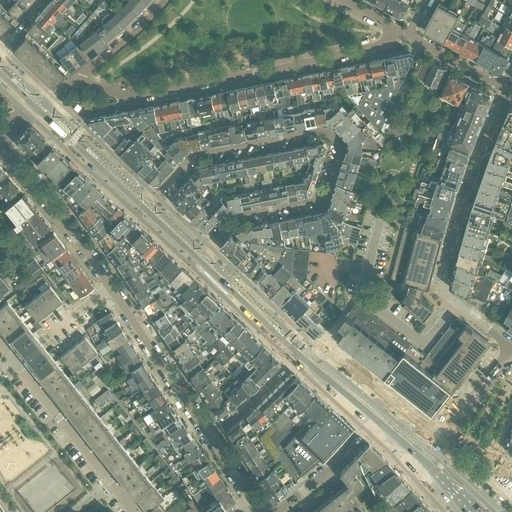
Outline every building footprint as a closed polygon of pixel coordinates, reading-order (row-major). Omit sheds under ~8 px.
[(6,0),(2,5),(15,17),(25,6),(19,0),(6,0)] [(58,0),(51,0),(50,2),(62,13),(66,17),(68,14),(72,17),(74,14),(73,13),(58,0)] [(72,0),(58,0),(73,13),(76,10),(70,4),(73,0),(72,0)] [(140,0),(129,0),(127,2),(139,14),(140,14),(140,13),(147,6),(140,0)] [(380,0),(377,6),(385,10),(390,0),(380,0)] [(390,0),(385,10),(393,14),(400,0),(390,0)] [(400,0),(393,14),(399,17),(399,18),(404,16),(412,0),(400,0)] [(477,1),(475,5),(474,6),(482,10),(485,5),(477,1)] [(50,2),(45,8),(63,24),(66,21),(59,16),(62,13),(50,2)] [(127,2),(120,9),(131,22),(139,15),(139,14),(127,2)] [(426,32),(444,42),(457,18),(458,16),(438,5),(425,28),(425,29),(425,32),(426,32)] [(507,5),(503,13),(511,17),(511,7),(507,5)] [(99,6),(93,12),(96,14),(102,8),(99,6)] [(45,8),(40,14),(52,24),(54,21),(61,28),(63,24),(45,8)] [(120,9),(112,17),(123,29),(124,29),(131,22),(120,9)] [(96,14),(93,12),(88,18),(91,20),(96,14)] [(6,13),(0,19),(0,32),(10,22),(12,19),(6,13)] [(101,20),(104,24),(115,37),(123,30),(123,29),(112,17),(109,13),(101,20)] [(499,22),(504,24),(511,28),(511,17),(503,13),(499,22)] [(34,20),(48,32),(51,35),(53,32),(59,38),(60,36),(61,35),(62,34),(58,30),(52,24),(40,14),(34,20)] [(478,22),(485,26),(488,28),(489,26),(491,22),(492,21),(481,15),(478,22)] [(452,47),(461,32),(465,25),(459,22),(460,19),(458,18),(458,19),(457,18),(444,42),(452,47)] [(48,32),(34,20),(26,29),(39,41),(48,32)] [(84,22),(79,28),(82,31),(87,25),(84,22)] [(489,26),(492,27),(511,37),(511,28),(504,24),(503,28),(491,22),(489,26)] [(104,24),(96,31),(106,44),(107,44),(107,43),(115,37),(104,24)] [(461,51),(468,56),(477,41),(473,39),(480,26),(477,25),(476,24),(474,28),(461,51)] [(452,47),(461,51),(474,28),(471,26),(470,29),(468,27),(464,34),(461,32),(452,47)] [(497,38),(511,46),(511,37),(492,27),(489,26),(488,28),(487,29),(490,31),(499,35),(497,38)] [(82,31),(79,28),(73,34),(76,37),(82,31)] [(96,31),(88,37),(98,51),(106,44),(106,45),(107,44),(106,44),(96,31)] [(11,49),(18,55),(33,39),(26,33),(24,35),(11,49)] [(476,60),(484,64),(497,40),(496,40),(490,34),(489,36),(476,60)] [(477,41),(468,56),(476,60),(489,36),(487,35),(485,37),(484,37),(483,36),(480,43),(477,41)] [(98,51),(88,37),(79,44),(89,57),(90,57),(98,51)] [(18,55),(24,61),(39,45),(33,39),(18,55)] [(484,64),(492,68),(505,45),(497,40),(484,64)] [(56,47),(52,44),(47,49),(51,52),(56,47)] [(24,61),(31,68),(46,52),(39,45),(24,61)] [(75,45),(67,51),(78,66),(86,59),(75,45)] [(505,45),(492,68),(497,71),(501,70),(504,66),(511,49),(505,45)] [(78,66),(67,51),(58,58),(70,72),(78,66)] [(31,68),(38,74),(53,58),(46,52),(31,68)] [(367,118),(369,120),(379,131),(380,131),(390,108),(413,56),(410,54),(409,54),(396,57),(400,72),(394,85),(389,86),(383,87),(369,90),(365,91),(358,93),(353,94),(346,95),(356,105),(362,112),(367,118)] [(400,72),(396,57),(385,59),(388,74),(386,74),(388,82),(389,86),(394,85),(400,72)] [(38,74),(44,80),(59,64),(53,58),(38,74)] [(388,74),(385,59),(377,60),(382,81),(382,83),(388,82),(386,74),(388,74)] [(424,59),(424,60),(416,78),(438,88),(446,69),(424,59)] [(382,81),(377,60),(370,62),(373,77),(377,76),(378,82),(382,81)] [(373,77),(370,62),(363,63),(368,85),(368,87),(372,86),(372,84),(371,77),(373,77)] [(365,91),(369,90),(368,87),(368,85),(363,63),(355,65),(359,80),(362,79),(364,86),(365,91)] [(59,64),(44,80),(51,87),(64,73),(66,71),(59,64)] [(347,67),(353,94),(358,93),(355,81),(359,80),(355,65),(347,67)] [(345,89),(346,95),(353,94),(347,67),(340,68),(344,83),(348,82),(349,89),(345,89)] [(341,96),(346,95),(345,89),(344,83),(340,68),(332,70),(335,85),(340,84),(341,89),(340,89),(341,96)] [(332,86),(335,85),(332,70),(324,71),(331,98),(333,98),(332,93),(333,93),(332,86)] [(324,71),(317,73),(321,88),(322,87),(325,87),(326,94),(327,94),(328,99),(331,98),(324,71)] [(321,100),(320,95),(319,95),(318,88),(321,88),(317,73),(310,74),(316,100),(320,100),(321,100)] [(306,103),(313,102),(314,102),(314,101),(316,100),(310,74),(303,76),(307,95),(311,94),(313,101),(309,102),(306,103)] [(440,94),(449,99),(459,79),(449,74),(448,75),(440,94)] [(302,96),(307,95),(303,76),(295,77),(300,97),(301,104),(304,104),(303,98),(302,96)] [(296,97),(300,97),(295,77),(288,79),(291,94),(295,93),(296,97)] [(287,107),(290,106),(287,95),(291,94),(288,79),(281,80),(287,107)] [(458,104),(463,93),(468,84),(459,79),(449,99),(458,104)] [(279,109),(282,108),(287,107),(281,80),(273,82),(276,97),(281,96),(283,103),(278,104),(279,109)] [(270,110),(272,110),(277,109),(279,108),(277,103),(273,104),(271,98),(276,97),(273,82),(264,84),(270,110)] [(267,111),(270,110),(264,84),(255,86),(259,106),(265,105),(266,111),(267,111)] [(463,93),(468,95),(489,104),(491,99),(492,99),(490,94),(489,94),(468,84),(463,93)] [(245,87),(250,108),(259,106),(255,86),(245,87)] [(241,110),(250,108),(245,87),(236,89),(240,108),(241,110)] [(232,115),(233,118),(237,117),(236,109),(240,108),(236,89),(227,91),(231,108),(232,115)] [(219,93),(225,119),(233,118),(232,115),(228,116),(228,113),(227,113),(226,109),(231,108),(227,91),(219,93)] [(223,120),(225,119),(219,93),(211,95),(215,111),(219,110),(221,120),(223,119),(223,120)] [(187,99),(192,116),(194,126),(197,125),(201,125),(199,115),(203,114),(204,118),(211,117),(211,118),(216,117),(215,111),(211,95),(204,96),(195,98),(187,99)] [(468,95),(464,105),(485,114),(489,104),(468,95)] [(194,126),(192,116),(187,99),(179,101),(183,118),(186,117),(188,127),(191,127),(194,126)] [(183,118),(179,101),(171,103),(176,129),(180,129),(179,123),(184,122),(183,118)] [(307,127),(317,124),(313,105),(313,102),(306,103),(307,106),(311,106),(312,109),(303,110),(307,127)] [(171,128),(171,130),(176,129),(171,103),(162,104),(166,121),(169,120),(171,128)] [(166,121),(162,104),(154,106),(158,122),(161,132),(164,132),(163,126),(162,127),(161,122),(166,121)] [(297,129),(307,127),(303,110),(298,111),(297,105),(292,106),(297,129)] [(315,105),(313,105),(317,124),(327,122),(325,108),(324,106),(322,107),(316,108),(315,105)] [(330,122),(333,125),(346,114),(338,105),(325,108),(327,122),(330,122)] [(340,132),(358,116),(362,112),(356,105),(346,114),(333,125),(340,132)] [(464,105),(460,115),(482,123),(485,114),(464,105)] [(158,122),(154,106),(137,109),(149,124),(154,123),(154,127),(152,128),(156,133),(161,132),(158,122)] [(290,106),(287,107),(289,114),(283,115),(286,131),(297,129),(292,106),(290,106)] [(509,149),(511,145),(510,144),(507,143),(511,133),(511,106),(510,106),(509,107),(509,108),(509,109),(507,114),(503,123),(495,142),(495,143),(499,144),(509,149)] [(283,115),(282,108),(279,109),(277,109),(272,110),(277,133),(286,131),(283,115)] [(150,126),(149,124),(137,109),(127,111),(135,121),(137,124),(144,131),(150,126)] [(267,134),(277,133),(272,110),(270,110),(267,111),(269,118),(264,119),(267,134)] [(135,121),(127,111),(103,116),(118,129),(119,128),(120,130),(124,126),(129,131),(137,124),(135,121)] [(246,139),(258,136),(253,113),(249,114),(251,122),(246,123),(245,120),(240,121),(242,128),(244,128),(246,139)] [(258,136),(267,134),(264,119),(259,120),(258,113),(253,113),(258,136)] [(445,119),(457,124),(478,132),(482,123),(460,115),(458,120),(447,115),(445,119)] [(118,129),(103,116),(89,118),(88,122),(109,142),(120,130),(119,128),(118,129)] [(340,132),(347,140),(366,123),(369,120),(367,118),(363,122),(358,116),(340,132)] [(230,142),(246,139),(244,128),(242,128),(240,121),(238,121),(238,124),(234,125),(234,123),(233,118),(225,119),(226,121),(230,142)] [(220,144),(230,142),(226,121),(225,119),(223,120),(224,126),(217,128),(220,144)] [(379,131),(369,120),(366,123),(347,140),(349,142),(348,144),(347,150),(361,151),(361,150),(362,144),(362,140),(361,140),(369,132),(380,144),(382,147),(383,144),(385,137),(380,131),(379,131)] [(201,148),(211,146),(211,144),(208,129),(206,123),(202,124),(203,130),(198,131),(198,133),(201,144),(201,148)] [(206,123),(208,129),(211,144),(211,146),(217,144),(220,144),(217,128),(211,129),(210,123),(206,123)] [(449,143),(452,144),(470,152),(474,141),(453,133),(453,134),(448,132),(446,135),(439,132),(440,129),(428,124),(425,134),(433,137),(437,138),(444,141),(444,140),(449,142),(449,143)] [(457,124),(453,133),(474,141),(478,132),(457,124)] [(37,159),(51,145),(44,138),(31,126),(28,126),(25,129),(24,131),(22,132),(30,139),(28,140),(37,149),(32,154),(37,159)] [(109,142),(115,147),(129,131),(124,126),(120,130),(109,142)] [(159,148),(164,144),(162,141),(156,133),(152,128),(150,126),(144,131),(138,137),(131,142),(121,153),(138,169),(153,153),(158,149),(159,148)] [(188,127),(184,128),(186,136),(187,136),(188,144),(190,143),(190,144),(191,150),(201,148),(201,144),(198,133),(192,135),(191,129),(191,127),(188,127)] [(190,150),(191,150),(190,144),(190,143),(188,144),(187,136),(186,136),(184,128),(180,129),(176,129),(171,130),(169,131),(171,134),(179,144),(186,154),(190,150)] [(115,147),(121,153),(131,142),(138,137),(134,133),(133,134),(130,131),(129,131),(115,147)] [(35,161),(37,159),(32,154),(37,149),(28,140),(30,139),(22,132),(14,141),(35,161)] [(162,141),(164,144),(169,151),(174,158),(173,159),(177,164),(183,157),(186,154),(179,144),(171,134),(162,141)] [(444,141),(437,138),(435,143),(432,152),(439,154),(444,141)] [(323,143),(306,147),(307,152),(302,153),(304,163),(310,162),(309,157),(325,152),(326,147),(327,147),(323,143)] [(164,144),(159,148),(158,149),(164,155),(166,153),(169,151),(164,144)] [(448,157),(466,164),(470,152),(452,144),(446,157),(448,157)] [(43,171),(51,162),(60,153),(51,145),(37,159),(35,161),(43,171)] [(494,146),(489,158),(508,165),(511,166),(511,161),(509,160),(511,154),(494,146)] [(306,147),(292,150),(295,165),(296,171),(302,170),(302,166),(302,163),(304,163),(302,153),(307,152),(306,147)] [(290,166),(295,165),(292,150),(282,152),(286,171),(287,175),(289,174),(292,174),(291,169),(290,166)] [(347,150),(344,158),(369,163),(371,164),(374,166),(376,160),(361,157),(362,151),(361,151),(347,150)] [(283,176),(285,176),(287,175),(286,171),(282,152),(273,153),(277,168),(281,168),(281,170),(282,170),(283,176)] [(306,171),(319,169),(325,152),(309,157),(310,162),(306,171)] [(59,170),(68,161),(63,156),(60,153),(51,162),(59,170)] [(138,169),(144,175),(155,163),(159,159),(156,156),(153,153),(138,169)] [(264,155),(269,179),(271,178),(273,178),(271,169),(275,169),(275,173),(277,173),(277,168),(273,153),(264,155)] [(264,174),(265,180),(266,180),(269,179),(264,155),(255,157),(258,172),(263,171),(263,174),(264,174)] [(245,159),(250,183),(252,182),(255,182),(253,173),(258,172),(255,157),(245,159)] [(439,159),(438,163),(463,172),(466,164),(448,157),(446,162),(439,159)] [(344,158),(341,168),(357,172),(357,171),(358,172),(359,167),(367,168),(373,170),(374,166),(371,164),(369,163),(344,158)] [(486,169),(504,175),(511,177),(511,171),(506,170),(508,165),(489,158),(486,169)] [(158,184),(177,164),(173,159),(171,160),(166,163),(150,180),(154,184),(154,185),(158,185),(158,184)] [(247,184),(248,183),(250,183),(245,159),(236,161),(239,176),(244,175),(245,178),(247,184)] [(149,179),(150,180),(166,163),(165,162),(166,161),(164,160),(158,166),(155,163),(144,175),(145,176),(145,177),(147,180),(149,179)] [(58,188),(76,169),(68,161),(59,170),(51,180),(58,188)] [(236,161),(227,163),(231,186),(232,186),(232,182),(235,181),(235,180),(234,177),(239,176),(236,161)] [(43,171),(51,180),(59,170),(51,162),(43,171)] [(227,163),(217,165),(221,180),(226,179),(226,182),(227,187),(231,186),(227,163)] [(443,170),(442,174),(460,181),(463,172),(438,163),(437,163),(436,167),(443,170)] [(217,165),(208,167),(213,187),(217,186),(216,181),(221,180),(217,165)] [(8,176),(0,167),(0,183),(9,176),(8,176)] [(200,168),(199,169),(202,179),(203,183),(204,184),(208,183),(210,188),(213,187),(208,167),(200,168)] [(341,168),(339,174),(361,182),(365,184),(367,179),(356,175),(357,172),(341,168)] [(64,196),(75,185),(84,176),(76,169),(58,188),(64,196)] [(173,202),(176,205),(189,192),(193,189),(202,179),(199,169),(173,198),(172,198),(173,202)] [(305,176),(316,179),(319,169),(306,171),(305,171),(303,172),(304,176),(305,176)] [(486,169),(482,178),(501,185),(511,188),(511,182),(503,180),(504,175),(486,169)] [(304,186),(313,189),(316,179),(305,176),(304,176),(303,172),(298,173),(297,173),(298,179),(297,180),(298,182),(299,182),(300,187),(304,186)] [(295,183),(298,197),(298,198),(311,195),(313,189),(304,186),(300,187),(299,182),(298,182),(297,180),(298,179),(297,173),(292,174),(294,183),(295,183)] [(285,176),(289,199),(292,199),(298,197),(295,183),(294,183),(291,183),(290,181),(289,174),(287,175),(285,176)] [(339,174),(336,183),(351,189),(353,185),(364,188),(365,184),(361,182),(339,174)] [(413,196),(418,197),(451,207),(456,193),(460,181),(442,174),(440,178),(428,174),(427,178),(431,180),(429,184),(423,182),(422,181),(422,182),(420,188),(416,187),(413,196)] [(0,196),(15,184),(9,176),(0,183),(0,196)] [(83,193),(92,183),(84,176),(75,185),(83,193)] [(277,186),(280,201),(281,201),(287,200),(289,199),(285,176),(283,176),(280,177),(282,185),(277,186)] [(266,180),(270,203),(273,202),(280,201),(277,186),(273,187),(271,178),(269,179),(266,180)] [(482,178),(479,188),(497,194),(511,199),(511,195),(511,194),(499,190),(501,185),(482,178)] [(176,205),(184,212),(202,194),(208,188),(204,184),(203,183),(202,179),(193,189),(189,192),(176,205)] [(259,190),(261,205),(262,205),(268,203),(270,203),(266,180),(265,180),(262,180),(263,189),(259,190)] [(248,183),(252,207),(255,206),(261,205),(259,190),(254,191),(252,182),(250,183),(248,183)] [(90,200),(100,191),(95,187),(92,183),(83,193),(71,205),(78,213),(88,203),(90,200)] [(240,194),(243,208),(243,209),(244,208),(250,207),(252,207),(248,183),(247,184),(238,185),(239,189),(244,188),(245,193),(240,194)] [(336,183),(333,194),(349,201),(353,190),(351,189),(336,183)] [(22,192),(15,184),(0,196),(0,200),(5,206),(17,221),(14,223),(10,227),(14,232),(16,234),(20,231),(18,227),(21,225),(35,243),(39,241),(52,231),(52,230),(40,215),(30,202),(22,192)] [(71,205),(83,193),(75,185),(64,196),(71,205)] [(494,205),(501,207),(507,209),(509,204),(495,200),(497,194),(479,188),(475,198),(494,205)] [(213,205),(205,214),(215,223),(225,212),(232,211),(226,204),(227,202),(226,196),(224,195),(225,194),(222,189),(209,200),(209,201),(213,205)] [(99,209),(108,199),(100,191),(90,200),(99,209)] [(184,212),(191,219),(209,201),(209,200),(202,194),(184,212)] [(226,204),(232,211),(235,210),(243,208),(240,194),(226,196),(227,202),(226,204)] [(333,194),(329,205),(346,211),(347,209),(352,209),(353,207),(355,208),(355,206),(360,208),(362,204),(354,202),(349,201),(333,194)] [(418,197),(415,207),(417,207),(419,203),(429,206),(428,211),(448,218),(451,208),(451,207),(418,197)] [(472,209),(498,217),(504,219),(507,209),(501,207),(500,212),(492,209),(494,205),(475,198),(472,209)] [(104,217),(115,206),(108,199),(99,209),(97,211),(99,212),(101,211),(105,215),(103,216),(104,217)] [(195,223),(196,224),(205,214),(213,205),(209,201),(191,219),(191,220),(190,221),(194,224),(195,223)] [(78,213),(82,219),(94,208),(93,207),(92,208),(88,203),(78,213)] [(327,212),(326,212),(327,213),(331,218),(343,222),(345,216),(350,217),(349,219),(355,220),(357,215),(346,211),(329,205),(327,212)] [(110,224),(122,212),(115,206),(104,217),(104,218),(106,219),(108,222),(110,224)] [(417,207),(415,207),(414,206),(411,216),(445,227),(448,218),(428,211),(422,209),(420,214),(415,212),(417,207)] [(82,219),(88,226),(97,216),(94,211),(96,209),(94,208),(82,219)] [(470,215),(468,219),(491,226),(493,226),(494,222),(495,223),(498,217),(472,209),(470,215)] [(102,247),(114,234),(129,218),(129,217),(125,213),(124,213),(122,212),(110,224),(103,232),(105,241),(101,244),(102,247)] [(321,213),(324,230),(327,248),(328,252),(340,255),(339,248),(340,248),(343,242),(349,241),(331,218),(327,213),(326,212),(321,213)] [(312,215),(318,241),(322,241),(320,231),(324,230),(321,213),(312,215)] [(92,233),(103,221),(106,219),(104,218),(102,219),(99,214),(97,216),(88,226),(92,233)] [(205,214),(196,224),(205,233),(215,223),(205,214)] [(304,217),(308,233),(312,232),(313,238),(313,242),(318,241),(312,215),(304,217)] [(423,225),(422,230),(442,237),(445,227),(411,216),(408,215),(407,219),(423,225)] [(296,218),(302,249),(306,249),(306,245),(304,234),(308,233),(304,217),(296,218)] [(11,222),(7,218),(5,220),(9,225),(10,227),(14,223),(12,221),(11,222)] [(119,239),(134,223),(129,219),(129,218),(114,234),(117,237),(119,239)] [(288,220),(291,236),(295,236),(297,245),(298,248),(302,249),(296,218),(288,220)] [(331,218),(349,241),(355,249),(361,228),(343,222),(331,218)] [(467,226),(465,230),(487,236),(498,239),(499,235),(489,232),(491,226),(468,219),(468,220),(467,226)] [(279,222),(283,243),(292,242),(291,236),(288,220),(279,222)] [(92,233),(101,244),(105,241),(103,232),(110,224),(108,222),(105,224),(103,221),(92,233)] [(284,247),(283,243),(279,222),(271,223),(274,239),(270,240),(271,246),(275,247),(284,247)] [(123,246),(140,229),(134,223),(119,239),(117,241),(123,246)] [(267,240),(270,240),(274,239),(271,223),(248,228),(253,234),(253,233),(253,234),(255,234),(257,243),(267,244),(267,240)] [(404,227),(391,279),(396,280),(410,228),(404,227)] [(251,236),(253,234),(248,228),(235,231),(243,240),(246,236),(251,236)] [(133,257),(151,239),(140,229),(123,246),(131,255),(133,257)] [(442,237),(422,230),(416,229),(416,230),(415,230),(415,231),(418,232),(415,243),(412,242),(412,243),(411,244),(415,245),(412,256),(409,255),(408,257),(411,257),(408,268),(405,267),(405,269),(408,270),(405,281),(402,280),(401,282),(409,284),(407,291),(403,296),(407,299),(404,303),(424,319),(433,307),(421,298),(424,288),(429,289),(442,237)] [(52,231),(39,241),(42,245),(37,249),(38,250),(36,252),(37,254),(40,252),(41,251),(59,239),(52,230),(52,231)] [(462,241),(484,247),(486,248),(488,243),(486,243),(487,236),(465,230),(464,236),(462,241)] [(16,234),(22,242),(25,239),(21,234),(22,233),(20,231),(16,234)] [(220,246),(229,254),(243,240),(235,231),(233,233),(238,239),(236,241),(230,235),(220,246)] [(106,253),(117,241),(119,239),(117,237),(114,240),(111,238),(102,247),(106,252),(106,253)] [(27,249),(31,246),(32,246),(30,243),(29,244),(25,239),(22,242),(27,249)] [(65,247),(59,239),(41,251),(44,255),(47,252),(51,258),(65,247)] [(138,263),(157,244),(157,242),(154,239),(151,239),(133,257),(137,261),(138,263)] [(238,263),(246,254),(250,250),(250,248),(245,243),(246,242),(244,242),(243,240),(229,254),(238,263)] [(115,265),(116,265),(131,255),(123,246),(117,241),(106,253),(107,253),(110,257),(112,261),(112,260),(115,264),(115,265)] [(460,247),(459,251),(483,258),(485,254),(482,254),(484,247),(462,241),(461,247),(460,247)] [(244,269),(251,275),(253,277),(266,259),(269,246),(269,244),(267,244),(257,243),(250,243),(250,248),(250,250),(246,254),(251,259),(244,269)] [(144,268),(162,250),(157,245),(157,244),(138,263),(142,267),(144,268)] [(27,249),(31,255),(33,258),(37,254),(36,252),(31,246),(27,249)] [(253,277),(266,290),(280,274),(286,280),(292,273),(293,248),(289,248),(284,247),(275,247),(271,246),(269,246),(266,259),(253,277)] [(71,255),(65,247),(51,258),(57,266),(71,255)] [(293,248),(292,273),(302,282),(307,278),(310,250),(306,250),(298,248),(293,248)] [(157,267),(168,256),(162,250),(144,268),(148,273),(149,273),(150,275),(155,270),(151,266),(154,264),(157,267)] [(457,258),(456,262),(482,274),(484,265),(483,265),(485,259),(483,258),(459,251),(459,252),(457,258)] [(246,254),(238,263),(244,269),(251,259),(246,254)] [(40,267),(39,266),(36,261),(34,259),(33,258),(31,255),(26,258),(26,259),(24,260),(28,265),(22,270),(27,277),(39,268),(40,267)] [(76,263),(71,255),(57,266),(62,273),(76,263)] [(116,265),(120,272),(137,261),(133,257),(131,255),(116,265)] [(164,284),(180,267),(168,256),(157,267),(156,269),(155,270),(150,275),(152,277),(154,279),(157,282),(161,287),(164,284)] [(120,272),(125,279),(137,271),(142,267),(138,263),(137,261),(120,272)] [(487,277),(482,274),(456,262),(450,287),(471,296),(485,302),(494,281),(494,280),(487,277)] [(43,263),(39,266),(40,267),(43,272),(45,274),(50,271),(47,267),(46,268),(43,263)] [(82,271),(76,263),(62,273),(68,281),(82,271)] [(164,292),(169,298),(170,297),(176,293),(191,277),(180,267),(164,284),(161,287),(164,292)] [(39,268),(27,277),(14,288),(17,292),(42,273),(39,268)] [(511,272),(510,271),(506,268),(502,275),(489,269),(487,277),(494,280),(494,281),(503,285),(511,289),(511,272)] [(125,279),(129,286),(148,273),(145,270),(140,274),(137,271),(125,279)] [(87,279),(82,271),(68,281),(74,289),(87,279)] [(129,286),(133,292),(146,284),(144,281),(147,279),(148,279),(152,277),(150,275),(149,273),(148,274),(148,273),(129,286)] [(272,295),(281,304),(302,282),(292,273),(286,280),(272,295)] [(266,290),(272,295),(286,280),(280,274),(266,290)] [(0,297),(10,289),(0,276),(0,297)] [(191,277),(176,293),(170,297),(169,298),(172,301),(173,302),(174,301),(178,297),(181,301),(198,283),(193,279),(191,277)] [(93,287),(87,279),(74,289),(79,297),(93,287)] [(137,298),(138,299),(150,291),(148,288),(157,282),(154,279),(146,284),(133,292),(134,294),(134,295),(136,297),(137,298)] [(281,304),(296,318),(304,310),(314,319),(318,323),(323,318),(322,318),(334,314),(333,314),(332,309),(332,308),(328,305),(332,302),(307,279),(303,283),(302,282),(281,304)] [(398,283),(390,281),(388,290),(395,295),(398,283)] [(198,284),(198,283),(181,301),(177,305),(184,312),(205,291),(205,290),(198,284)] [(138,299),(142,306),(155,298),(152,295),(161,289),(159,285),(150,291),(138,299)] [(49,286),(41,293),(53,308),(61,301),(49,286)] [(189,323),(194,328),(219,303),(205,291),(184,312),(183,313),(180,316),(185,321),(189,323)] [(41,293),(33,299),(45,315),(53,308),(41,293)] [(142,306),(147,312),(159,305),(157,302),(163,298),(165,297),(162,293),(155,298),(142,306)] [(159,305),(147,312),(151,319),(167,309),(165,306),(172,301),(169,298),(165,301),(159,305)] [(45,315),(33,299),(24,306),(37,321),(45,315)] [(0,305),(0,318),(11,310),(4,302),(0,305)] [(357,302),(349,312),(353,315),(361,305),(357,302)] [(194,328),(195,329),(200,335),(202,336),(206,332),(203,329),(208,324),(206,323),(209,321),(213,325),(227,311),(219,303),(194,328)] [(151,319),(156,326),(168,318),(166,315),(173,311),(172,309),(176,306),(175,304),(167,309),(151,319)] [(366,309),(361,305),(353,315),(358,319),(366,309)] [(370,313),(366,309),(358,319),(362,322),(370,313)] [(0,318),(0,329),(1,331),(18,319),(11,310),(0,318)] [(304,325),(306,327),(314,319),(304,310),(296,318),(304,325)] [(207,341),(210,344),(235,319),(227,311),(213,325),(216,328),(211,333),(208,330),(206,332),(202,336),(207,341)] [(101,324),(104,327),(115,320),(110,312),(98,319),(98,320),(91,325),(94,330),(97,328),(97,327),(101,324)] [(353,315),(349,312),(339,324),(346,330),(339,338),(338,339),(385,376),(432,413),(434,411),(450,390),(427,371),(433,363),(426,357),(410,344),(403,354),(398,350),(394,346),(389,343),(385,339),(380,336),(372,329),(367,326),(362,322),(358,319),(353,315)] [(375,316),(370,313),(362,322),(367,326),(375,316)] [(156,326),(162,335),(173,323),(177,319),(174,314),(168,318),(156,326)] [(379,320),(375,316),(367,326),(372,329),(379,320)] [(462,330),(466,325),(456,318),(453,322),(462,330)] [(1,331),(8,340),(24,327),(18,319),(1,331)] [(213,347),(217,351),(243,326),(235,319),(210,344),(213,347)] [(314,319),(306,327),(315,336),(316,336),(323,328),(318,323),(314,319)] [(121,329),(115,320),(104,327),(94,334),(90,337),(96,346),(121,329)] [(387,326),(379,320),(372,329),(380,336),(387,326)] [(162,335),(166,341),(184,327),(189,323),(185,321),(176,328),(173,323),(162,335)] [(458,334),(462,330),(453,322),(449,327),(458,334)] [(434,364),(433,363),(427,371),(450,390),(488,343),(472,330),(473,330),(466,325),(462,330),(458,334),(454,339),(445,350),(441,355),(438,359),(434,364)] [(215,359),(219,362),(222,365),(232,356),(234,353),(253,335),(243,326),(217,351),(212,356),(215,359)] [(392,330),(387,326),(380,336),(385,339),(392,330)] [(8,340),(14,348),(31,335),(24,327),(8,340)] [(88,333),(90,337),(94,334),(89,327),(86,330),(88,332),(88,333)] [(166,341),(171,348),(189,334),(184,327),(166,341)] [(449,327),(446,331),(454,339),(458,334),(449,327)] [(101,353),(112,346),(126,337),(121,329),(96,346),(101,353)] [(171,348),(175,355),(200,335),(195,329),(189,334),(171,348)] [(397,334),(392,330),(385,339),(389,343),(397,334)] [(446,331),(436,343),(445,350),(454,339),(446,331)] [(401,337),(397,334),(389,343),(394,346),(401,337)] [(26,363),(29,367),(46,354),(43,350),(40,347),(42,346),(38,340),(36,342),(34,338),(31,335),(14,348),(17,352),(26,363)] [(175,355),(180,362),(197,348),(204,343),(207,341),(202,336),(200,335),(175,355)] [(234,353),(243,362),(262,344),(253,335),(234,353)] [(85,337),(76,343),(89,359),(97,352),(85,337)] [(112,346),(117,354),(132,345),(126,337),(112,346)] [(406,341),(401,337),(394,346),(398,350),(406,341)] [(410,344),(406,341),(398,350),(403,354),(410,344)] [(76,343),(68,350),(80,365),(89,359),(76,343)] [(436,343),(433,348),(441,355),(445,350),(436,343)] [(210,344),(207,346),(204,349),(208,352),(213,347),(210,344)] [(232,374),(236,378),(240,382),(248,374),(270,352),(262,344),(243,362),(232,374)] [(122,363),(123,363),(137,353),(132,345),(117,354),(116,355),(122,363)] [(180,362),(184,369),(203,354),(197,348),(180,362)] [(433,348),(429,352),(438,359),(441,355),(433,348)] [(80,365),(68,350),(60,356),(72,372),(80,365)] [(248,374),(259,383),(264,377),(279,363),(278,359),(270,352),(248,374)] [(429,352),(426,357),(433,363),(434,364),(438,359),(429,352)] [(125,373),(129,370),(142,362),(143,361),(137,353),(123,363),(125,367),(122,369),(125,373)] [(29,367),(36,375),(52,362),(46,354),(29,367)] [(184,369),(189,375),(201,366),(206,362),(208,360),(203,354),(184,369)] [(222,365),(225,367),(226,369),(235,359),(232,356),(222,365)] [(110,359),(106,361),(112,370),(115,367),(110,359)] [(189,375),(193,382),(219,362),(215,359),(208,365),(206,362),(201,366),(189,375)] [(36,375),(42,383),(59,370),(52,362),(36,375)] [(93,367),(95,369),(98,373),(104,368),(99,362),(93,367)] [(120,383),(123,388),(148,371),(142,362),(129,370),(132,375),(120,383)] [(193,382),(198,389),(216,375),(225,367),(222,365),(219,362),(193,382)] [(95,369),(88,375),(91,379),(98,373),(95,369)] [(42,383),(49,391),(65,378),(59,370),(42,383)] [(139,384),(142,389),(154,381),(148,371),(123,388),(126,393),(139,384)] [(240,382),(251,391),(259,383),(248,374),(240,382)] [(281,396),(298,378),(293,374),(291,374),(275,390),(281,396)] [(91,379),(88,375),(87,375),(84,377),(85,378),(80,382),(82,385),(87,381),(88,382),(91,379)] [(202,396),(215,386),(225,378),(223,375),(218,379),(216,375),(198,389),(202,396)] [(49,391),(55,399),(71,386),(65,378),(49,391)] [(236,378),(230,384),(242,398),(250,391),(251,391),(240,382),(236,378)] [(262,414),(268,422),(268,423),(275,416),(304,384),(298,378),(281,396),(262,414)] [(135,407),(136,407),(160,390),(154,381),(142,389),(145,394),(140,397),(139,395),(136,398),(137,399),(132,402),(135,407)] [(55,399),(64,411),(83,396),(74,384),(71,386),(55,399)] [(223,389),(228,397),(233,403),(234,405),(242,398),(230,384),(223,389)] [(313,393),(304,384),(275,416),(283,424),(312,394),(313,393)] [(202,396),(207,403),(219,393),(215,386),(202,396)] [(207,403),(211,410),(228,397),(223,389),(219,393),(207,403)] [(108,398),(111,395),(107,390),(94,400),(98,405),(108,398)] [(160,390),(136,407),(141,416),(166,399),(160,390)] [(257,407),(262,414),(281,396),(275,390),(257,407)] [(330,408),(315,394),(313,393),(312,394),(283,424),(275,416),(268,423),(268,422),(268,425),(266,426),(255,434),(272,460),(275,465),(279,461),(285,456),(298,446),(301,443),(329,412),(331,409),(330,408)] [(64,411),(75,424),(91,411),(94,409),(91,405),(83,396),(64,411)] [(228,397),(211,410),(217,418),(230,408),(227,404),(229,402),(231,404),(233,403),(228,397)] [(135,420),(141,427),(172,407),(166,399),(141,416),(135,420)] [(75,424),(81,432),(82,432),(101,416),(104,413),(98,406),(94,409),(91,411),(75,424)] [(141,427),(147,435),(177,415),(172,407),(141,427)] [(268,425),(268,422),(262,414),(257,407),(251,412),(261,424),(264,421),(268,425)] [(301,443),(319,460),(321,462),(328,455),(339,444),(339,443),(352,430),(353,429),(352,429),(331,409),(329,412),(301,443)] [(264,428),(261,424),(251,412),(245,417),(252,425),(254,429),(257,432),(264,428)] [(161,430),(164,434),(182,422),(177,415),(147,435),(149,438),(154,435),(161,430)] [(81,432),(88,440),(108,424),(101,416),(82,432),(81,432)] [(187,430),(182,422),(164,434),(161,436),(164,439),(159,443),(161,447),(167,443),(170,441),(187,430)] [(226,431),(231,440),(250,426),(248,423),(242,427),(238,422),(226,431)] [(88,440),(94,448),(95,448),(110,435),(115,431),(109,423),(108,424),(88,440)] [(231,440),(235,446),(249,437),(246,434),(254,429),(252,425),(250,426),(231,440)] [(178,441),(180,444),(192,437),(187,430),(170,441),(173,445),(178,441)] [(235,446),(240,453),(258,440),(254,434),(249,437),(235,446)] [(94,448),(100,456),(117,443),(110,435),(95,448),(94,448)] [(179,456),(183,454),(197,445),(192,437),(180,444),(174,449),(179,456)] [(240,453),(245,460),(263,447),(258,440),(240,453)] [(100,456),(107,465),(123,451),(117,443),(100,456)] [(279,461),(283,466),(294,480),(319,460),(301,443),(298,446),(285,456),(279,461)] [(357,454),(356,455),(364,474),(371,470),(387,461),(380,455),(381,455),(373,448),(373,449),(367,443),(366,444),(367,444),(357,454)] [(172,464),(176,469),(177,469),(191,460),(202,452),(197,445),(183,454),(185,457),(180,461),(179,459),(172,464)] [(245,460),(249,466),(262,457),(260,454),(265,450),(263,447),(245,460)] [(107,465),(113,473),(132,458),(131,457),(129,458),(123,451),(107,465)] [(186,475),(190,472),(208,461),(202,452),(191,460),(194,464),(184,470),(186,475)] [(362,471),(365,478),(366,478),(364,474),(356,455),(339,474),(347,485),(342,489),(312,511),(338,511),(352,502),(360,511),(364,511),(351,494),(363,485),(352,472),(359,467),(360,470),(361,470),(362,471)] [(249,466),(253,473),(272,460),(270,457),(264,461),(262,457),(249,466)] [(113,473),(120,481),(138,466),(132,458),(113,473)] [(253,473),(258,480),(275,465),(272,460),(253,473)] [(202,476),(213,468),(208,461),(190,472),(192,477),(199,472),(202,476)] [(258,480),(263,488),(279,477),(276,472),(283,466),(279,461),(275,465),(258,480)] [(365,478),(369,487),(378,483),(377,482),(382,480),(394,469),(387,461),(371,470),(364,474),(366,478),(365,478)] [(120,481),(126,489),(144,474),(138,466),(120,481)] [(198,490),(208,484),(219,477),(213,468),(202,476),(205,480),(195,486),(198,490)] [(375,498),(382,493),(400,476),(394,469),(382,480),(377,482),(378,483),(369,487),(375,498)] [(267,494),(283,483),(289,478),(285,472),(283,474),(284,476),(280,479),(279,477),(263,488),(267,494)] [(132,496),(133,496),(151,482),(144,474),(126,489),(132,496)] [(392,503),(410,487),(400,476),(382,493),(392,503)] [(208,484),(213,492),(224,484),(219,477),(208,484)] [(283,483),(267,494),(272,502),(287,490),(294,485),(291,479),(288,481),(289,482),(284,486),(283,483)] [(133,496),(139,504),(157,490),(151,482),(133,496)] [(187,486),(192,494),(196,492),(190,484),(187,486)] [(211,500),(212,501),(214,503),(216,501),(230,493),(224,484),(213,492),(216,496),(211,500)] [(397,509),(402,505),(416,493),(410,487),(392,503),(397,509)] [(144,511),(146,511),(158,502),(163,498),(157,490),(139,504),(144,511)] [(196,492),(192,494),(197,502),(201,499),(203,498),(198,491),(196,492)] [(230,493),(216,501),(217,503),(219,502),(224,509),(235,501),(230,493)] [(399,511),(404,511),(420,498),(416,493),(402,505),(404,507),(399,511)] [(415,511),(425,504),(420,498),(404,511),(415,511)] [(214,503),(212,501),(206,506),(202,499),(201,499),(197,502),(203,511),(222,511),(225,510),(224,509),(219,502),(217,503),(216,501),(214,503)] [(146,511),(165,511),(166,511),(158,502),(146,511)]
